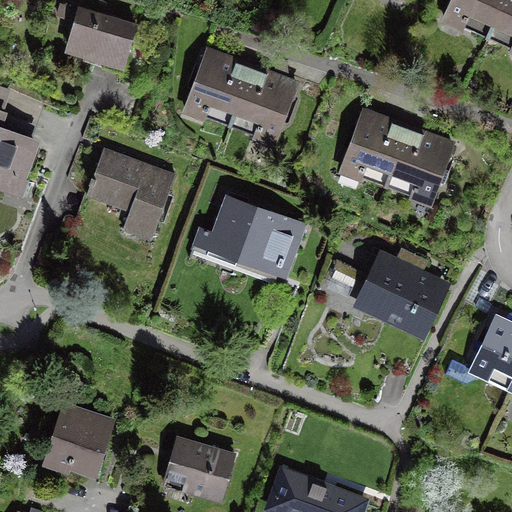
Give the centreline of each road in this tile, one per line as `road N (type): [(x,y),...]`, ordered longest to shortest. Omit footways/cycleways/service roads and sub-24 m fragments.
road 1 (residential): [(387,428),(39,297),(0,304)]
road 2 (residential): [(299,59),(511,132)]
